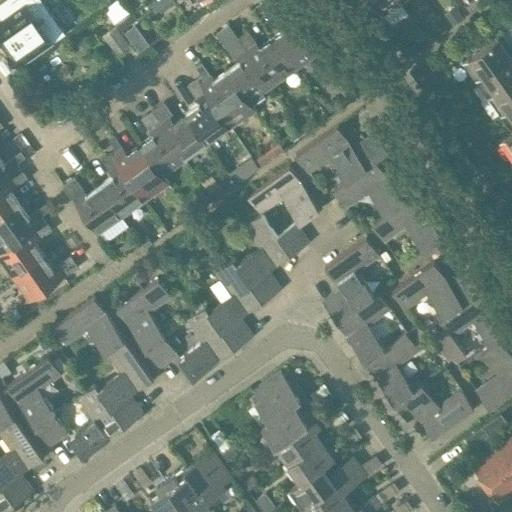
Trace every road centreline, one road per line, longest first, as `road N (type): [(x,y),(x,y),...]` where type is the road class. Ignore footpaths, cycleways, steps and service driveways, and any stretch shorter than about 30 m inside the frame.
road 1 (residential): [(511,274),(315,0)]
road 2 (residential): [(51,511),(71,486),(287,333),(299,335)]
road 3 (residential): [(37,155),(250,0)]
road 4 (residential): [(299,335),(314,337),(445,511)]
road 5 (residential): [(113,275),(37,155)]
road 6 (residential): [(344,232),(306,259),(299,335)]
